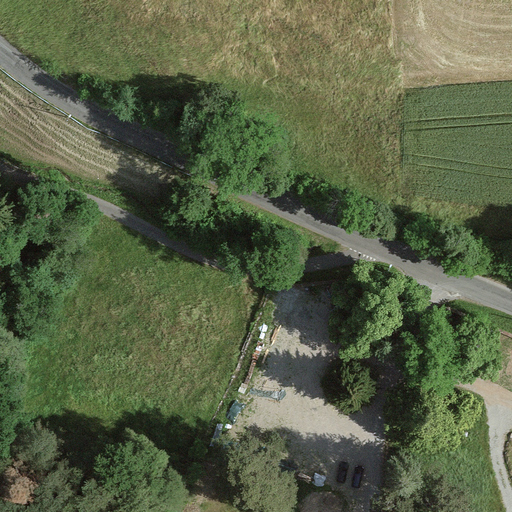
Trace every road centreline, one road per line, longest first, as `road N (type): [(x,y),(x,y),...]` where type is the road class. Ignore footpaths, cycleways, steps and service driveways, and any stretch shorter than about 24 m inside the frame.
road 1 (unclassified): [(511,303),(375,253),(139,141),(79,110),(0,52)]
road 2 (track): [(0,173),(245,275),(329,269),(375,253)]
